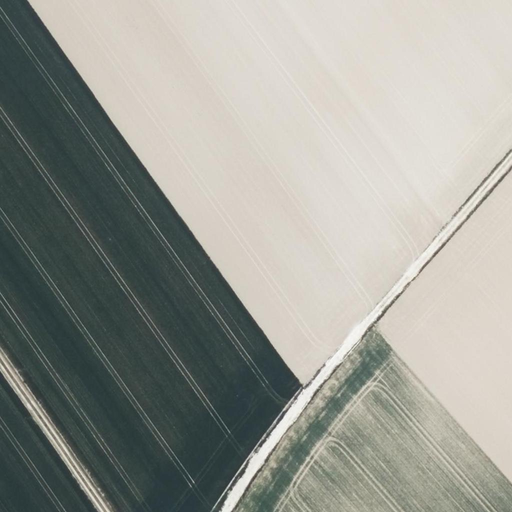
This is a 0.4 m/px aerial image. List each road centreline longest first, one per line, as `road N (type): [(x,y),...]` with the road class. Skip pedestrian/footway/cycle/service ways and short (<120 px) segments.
road 1 (track): [(224,511),(360,329),(511,159)]
road 2 (track): [(106,511),(0,358)]
